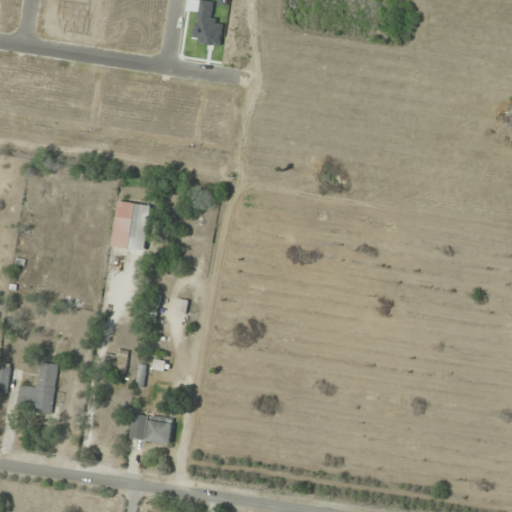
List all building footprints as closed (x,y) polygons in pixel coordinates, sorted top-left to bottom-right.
[(152,206),(119,202),(113,250),(146,254),(152,206)] [(63,297),(50,296),(48,318),(30,316),(29,330),(72,334),(73,325),(60,324),(63,297)] [(187,314),(188,301),(179,300),(178,314),(187,314)] [(128,370),(128,351),(118,351),(118,356),(108,356),(108,370),(128,370)] [(164,371),(166,363),(156,361),(154,368),(164,371)] [(59,365),(41,362),(37,388),(22,385),(18,409),(52,414),(59,365)] [(11,367),(0,364),(0,392),(8,394),(11,367)] [(145,387),(147,366),(140,365),(137,386),(145,387)] [(148,416),(134,414),(129,438),(144,440),(148,416)] [(174,419),(151,417),(148,442),(171,444),(174,419)]
